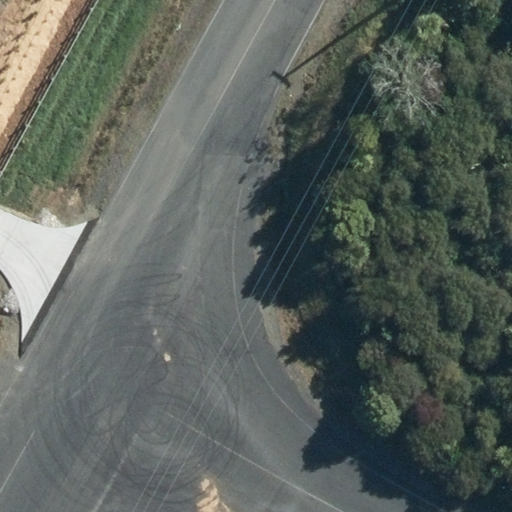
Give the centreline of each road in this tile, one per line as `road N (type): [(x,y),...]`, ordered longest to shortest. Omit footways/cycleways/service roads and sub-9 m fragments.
road 1 (unclassified): [(272,0),(76,357)]
road 2 (unclassified): [(76,357),(344,511)]
road 3 (unclassified): [(0,488),(76,357)]
